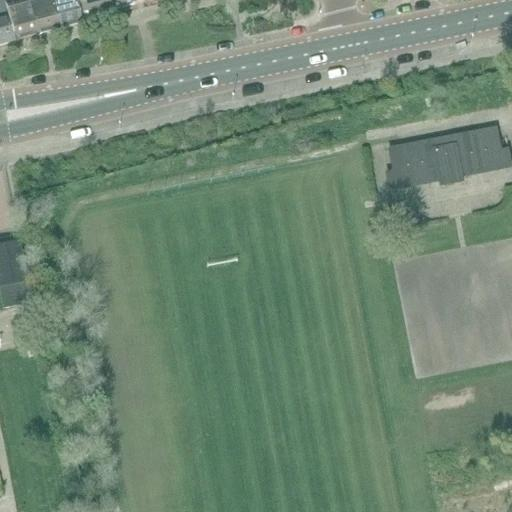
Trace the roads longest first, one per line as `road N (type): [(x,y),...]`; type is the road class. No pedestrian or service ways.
road 1 (tertiary): [(0,116),(344,46)]
road 2 (tertiary): [(344,46),(511,14)]
